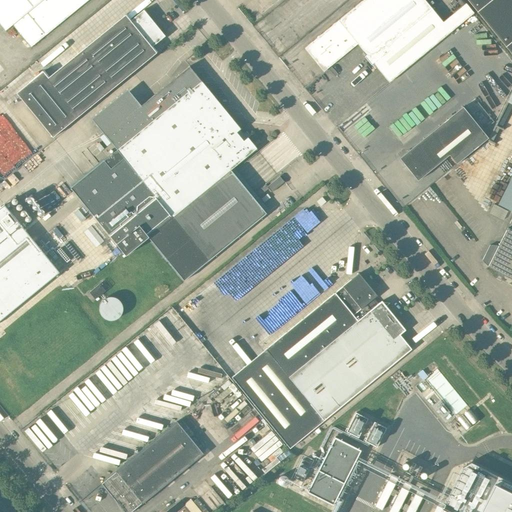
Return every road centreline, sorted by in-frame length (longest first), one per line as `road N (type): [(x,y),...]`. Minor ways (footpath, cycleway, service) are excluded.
road 1 (unclassified): [(511,365),(206,0)]
road 2 (unknown): [(94,0),(27,57),(13,61),(0,47)]
